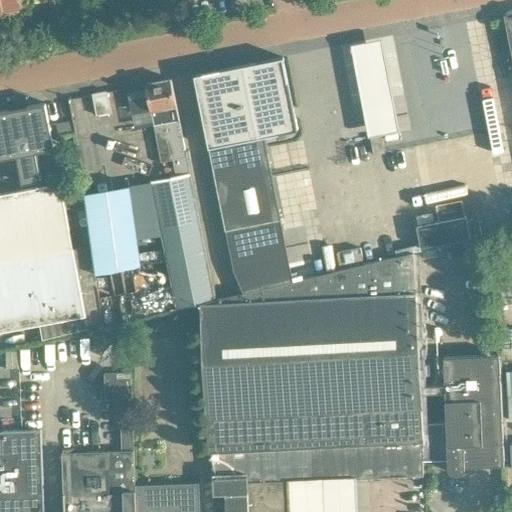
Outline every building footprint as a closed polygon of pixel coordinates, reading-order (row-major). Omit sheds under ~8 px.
[(360,43),(376,135),(408,129),(391,38),(360,43)] [(283,57),(194,75),(229,231),(281,219),(272,174),(266,145),(265,136),(298,130),(296,119),(293,108),(283,58),(283,57)] [(176,308),(201,303),(201,302),(217,298),(187,151),(186,151),(171,79),(146,84),(154,125),(170,122),(172,134),(171,134),(171,136),(159,138),(160,145),(167,160),(173,159),(176,175),(131,184),(138,220),(158,216),(176,308)] [(111,112),(107,91),(92,94),(96,114),(111,112)] [(54,149),(45,103),(0,111),(0,159),(15,156),(21,184),(42,180),(36,152),(54,149)] [(385,153),(381,136),(370,138),(374,155),(385,153)] [(0,262),(71,248),(59,182),(0,193),(0,262)] [(129,185),(84,192),(96,276),(142,269),(129,185)] [(439,221),(417,226),(421,247),(470,238),(466,216),(465,216),(462,201),(436,206),(439,221)] [(0,331),(40,324),(43,339),(87,330),(71,248),(0,262),(0,331)] [(361,248),(337,252),(339,264),(363,259),(361,248)] [(445,384),(421,385),(417,292),(415,292),(413,251),(217,298),(201,302),(201,303),(208,450),(422,441),(423,460),(448,460),(448,467),(449,469),(450,470),(451,472),(452,473),(454,474),(456,474),(458,474),(460,473),(461,472),(463,471),(464,470),(465,468),(465,467),(465,466),(504,464),(500,354),(444,357),(445,384)] [(0,422),(23,422),(22,356),(0,355),(0,422)] [(106,398),(132,396),(131,371),(105,372),(106,398)] [(44,511),(41,429),(0,430),(0,511),(44,511)] [(136,511),(136,496),(135,484),(134,437),(125,437),(125,449),(62,452),(64,511),(136,511)] [(422,441),(208,450),(208,452),(211,452),(213,494),(225,493),(225,511),(289,511),(288,481),(357,477),(423,474),(423,460),(422,441)] [(358,511),(359,477),(288,481),(289,511),(358,511)] [(200,511),(199,481),(135,484),(136,496),(136,511),(200,511)]
